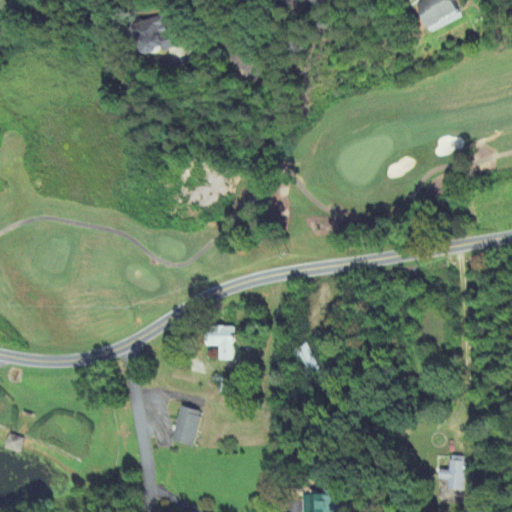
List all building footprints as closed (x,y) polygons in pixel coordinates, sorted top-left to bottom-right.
[(429,31),(465,17),(458,0),(421,0),(418,1),(429,31)] [(176,31),(169,34),(163,18),(140,26),(153,58),(181,47),(176,31)] [(223,362),(239,362),(239,329),(212,329),(212,348),(223,348),(223,362)] [(305,381),(321,372),(307,345),(291,353),(305,381)] [(203,412),(182,408),(175,444),(196,448),(203,412)] [(27,439),(11,436),(8,451),(24,455),(27,439)] [(463,492),(464,459),(450,458),(450,472),(437,472),(437,482),(445,482),(445,491),(463,492)] [(342,511),(343,493),(305,494),(305,511),(342,511)]
